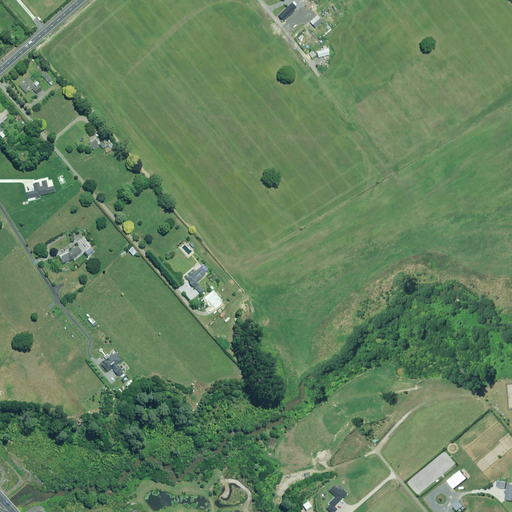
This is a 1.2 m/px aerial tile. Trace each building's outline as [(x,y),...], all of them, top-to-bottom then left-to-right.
[(284,21),(295,11),(294,10),(297,7),(292,2),(278,16),(284,21)] [(279,29),(272,20),(267,23),(274,32),(279,29)] [(330,54),(328,48),(317,52),(319,58),(330,54)] [(53,80),(47,73),(43,77),(51,85),(53,84),(51,81),(53,80)] [(35,87),(28,78),(25,80),(26,81),(23,83),(22,82),(19,85),(26,94),(29,91),(27,89),(30,86),(32,90),(35,87)] [(106,146),(97,136),(89,143),(90,145),(89,146),(91,148),(93,150),(99,145),(107,154),(107,153),(112,149),(108,145),(106,146)] [(77,246),(68,253),(62,256),(62,257),(60,258),(63,264),(73,259),(75,257),(77,259),(82,255),(80,253),(81,252),(77,246)] [(137,252),(132,246),(127,249),(133,256),(137,252)] [(94,252),(91,247),(85,252),(88,256),(94,252)] [(189,274),(190,275),(186,278),(190,282),(189,283),(192,287),(205,276),(204,275),(206,274),(200,267),(197,270),(196,270),(194,272),(193,271),(189,274)] [(204,290),(199,285),(195,288),(200,294),(204,290)] [(216,297),(212,293),(206,298),(210,302),(216,297)] [(122,360),(116,353),(113,355),(112,354),(109,357),(107,355),(105,357),(106,359),(104,361),(105,362),(102,365),(108,372),(112,368),(121,380),(126,375),(117,364),(122,360)] [(455,511),(457,510),(458,511),(463,507),(459,501),(453,505),(455,507),(452,509),(454,511),(455,511)]
